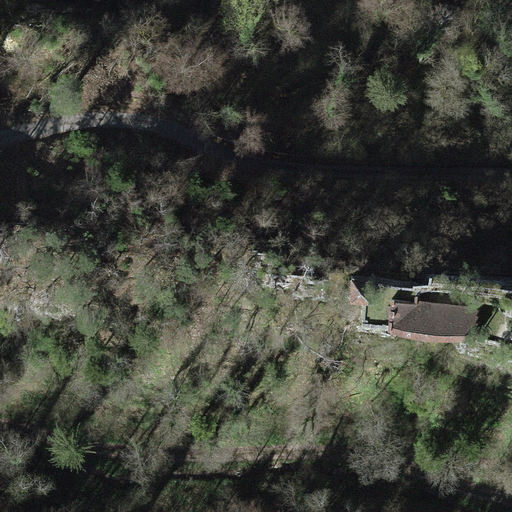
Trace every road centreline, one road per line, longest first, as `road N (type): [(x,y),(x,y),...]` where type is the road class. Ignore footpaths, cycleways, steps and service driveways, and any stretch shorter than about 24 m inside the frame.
road 1 (track): [(0,136),(113,118),(270,165),(511,175)]
road 2 (track): [(511,499),(344,456),(149,453),(0,424)]
